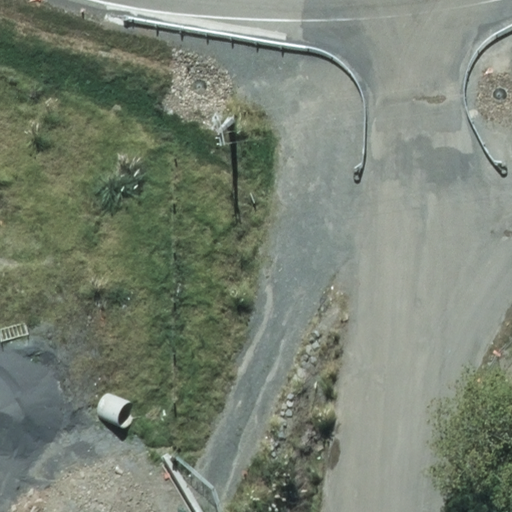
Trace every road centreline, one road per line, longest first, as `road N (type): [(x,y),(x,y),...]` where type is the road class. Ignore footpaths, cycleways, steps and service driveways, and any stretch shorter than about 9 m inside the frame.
road 1 (track): [(431,0),(403,511)]
road 2 (track): [(183,0),(290,56),(371,168),(409,412)]
road 3 (track): [(511,274),(444,432),(423,511)]
